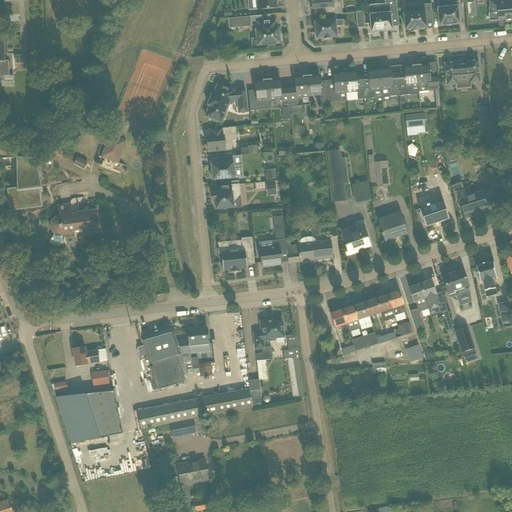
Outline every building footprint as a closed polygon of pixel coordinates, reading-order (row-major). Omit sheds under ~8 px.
[(252,0),(254,10),(277,8),(276,1),(278,0),(277,0),(252,0)] [(324,8),(325,16),(342,14),(340,0),(333,1),(332,0),(310,0),(311,0),(309,0),(310,7),(311,7),(312,9),(324,8)] [(377,5),(369,5),(369,13),(370,13),(371,15),(370,15),(371,33),(373,33),(373,34),(378,33),(392,31),(390,17),(398,16),(396,0),(384,0),(385,4),(386,13),(379,14),(378,5),(377,5)] [(497,1),(489,2),(491,14),(491,22),(498,21),(505,20),(505,22),(511,21),(511,19),(511,20),(511,19),(511,5),(507,6),(507,0),(497,1)] [(437,10),(436,10),(436,18),(438,18),(439,27),(459,25),(459,19),(460,19),(459,2),(450,3),(450,7),(437,9),(437,10)] [(416,13),(404,14),(405,30),(414,29),(414,30),(415,30),(415,29),(419,29),(419,30),(420,30),(420,29),(426,28),(426,22),(432,21),(431,4),(424,5),(424,6),(415,7),(416,13)] [(231,10),(223,11),(224,18),(232,17),(231,10)] [(356,13),(357,28),(365,28),(363,12),(356,13)] [(228,19),(229,29),(250,27),(249,17),(228,19)] [(323,38),(323,40),(330,39),(330,38),(337,37),(336,27),(343,26),(343,20),(315,23),(316,39),(323,38)] [(267,45),(268,47),(274,46),(274,45),(280,44),(280,42),(281,42),(281,35),(279,35),(278,28),(276,29),(275,21),(265,23),(258,24),(258,32),(256,32),(257,46),(267,45)] [(0,81),(4,81),(3,77),(9,76),(8,61),(4,61),(3,50),(7,50),(7,38),(0,38),(0,81)] [(21,55),(14,55),(15,71),(22,71),(21,55)] [(455,63),(445,64),(447,86),(457,85),(457,82),(469,80),(470,83),(480,82),(478,61),(468,62),(468,64),(455,66),(455,63)] [(418,86),(419,94),(418,86),(427,86),(427,91),(439,90),(437,71),(429,71),(429,65),(421,66),(421,65),(416,66),(418,86)] [(404,76),(398,76),(400,96),(411,95),(410,87),(418,87),(419,94),(416,66),(412,66),(412,67),(404,68),(404,76)] [(390,69),(379,70),(381,90),(388,89),(389,97),(400,96),(398,76),(391,77),(390,69)] [(381,90),(379,70),(368,71),(368,77),(362,78),(364,98),(370,97),(369,91),(381,90)] [(355,72),(344,74),(346,93),(347,101),(346,93),(357,92),(357,100),(364,100),(364,98),(362,80),(356,80),(355,72)] [(333,81),(327,81),(328,91),(328,94),(328,97),(329,101),(335,100),(335,95),(346,93),(344,74),(333,75),(333,81)] [(288,88),(290,108),(298,107),(298,106),(297,98),(309,97),(307,76),(302,77),(302,78),(294,78),(295,87),(288,88)] [(311,76),(307,76),(309,97),(321,96),(319,76),(311,77),(311,76)] [(269,101),(267,80),(263,81),(254,82),(255,91),(248,92),(250,111),(258,111),(257,102),(269,101)] [(271,80),(267,80),(269,101),(270,110),(270,109),(282,108),(290,108),(288,88),(280,89),(280,80),(271,81),(271,80)] [(210,120),(217,122),(217,121),(221,122),(229,101),(237,101),(239,113),(247,112),(245,89),(236,90),(237,93),(232,93),(233,92),(217,86),(213,96),(211,95),(207,106),(209,106),(206,117),(210,118),(210,120)] [(299,110),(298,107),(290,108),(290,116),(295,115),(299,115),(299,110)] [(487,113),(478,115),(480,128),(489,127),(487,113)] [(423,114),(405,116),(407,128),(424,126),(425,126),(423,114)] [(211,138),(207,138),(208,153),(232,150),(231,141),(236,140),(235,127),(222,129),(222,128),(210,130),(211,138)] [(101,158),(118,164),(126,142),(109,136),(101,158)] [(324,143),(314,144),(314,147),(314,152),(324,151),(324,144),(324,143)] [(254,147),(248,147),(249,155),(255,154),(257,154),(256,146),(254,147)] [(340,151),(325,152),(332,204),(346,202),(345,192),(344,184),(348,184),(345,158),(341,159),(340,151)] [(212,172),(210,172),(210,179),(212,179),(213,181),(238,178),(235,156),(225,157),(226,163),(215,164),(211,165),(212,172)] [(6,189),(9,211),(42,207),(41,195),(43,195),(36,164),(35,164),(34,157),(16,158),(17,188),(6,189)] [(77,158),(73,165),(80,168),(84,161),(77,158)] [(374,163),(368,163),(370,188),(389,186),(387,162),(374,163)] [(487,171),(489,179),(498,176),(496,168),(487,171)] [(352,185),(355,205),(371,202),(368,182),(352,185)] [(275,184),(267,185),(268,195),(277,194),(276,184),(275,184)] [(215,201),(215,210),(233,208),(233,201),(236,201),(240,196),(239,185),(218,187),(218,194),(212,194),(212,195),(213,195),(214,195),(215,200),(213,200),(212,200),(213,201),(215,201)] [(464,190),(457,192),(458,197),(460,200),(461,205),(464,215),(488,207),(485,197),(483,193),(483,192),(470,196),(468,188),(464,190)] [(421,209),(419,209),(422,218),(425,226),(425,228),(440,223),(449,220),(445,210),(443,202),(430,206),(421,209)] [(51,224),(51,226),(51,228),(51,230),(52,232),(53,233),(54,234),(55,235),(57,236),(58,236),(60,237),(62,237),(75,235),(75,231),(99,228),(98,218),(97,210),(76,213),(76,214),(72,215),(71,203),(68,204),(58,205),(59,216),(57,217),(55,218),(54,219),(52,220),(51,222),(51,224)] [(399,212),(378,220),(385,241),(406,234),(399,212)] [(336,224),(318,226),(319,234),(329,233),(329,238),(337,237),(336,224)] [(363,224),(341,231),(346,245),(345,246),(345,247),(346,247),(347,249),(345,249),(347,256),(358,253),(357,249),(361,248),(361,249),(370,247),(363,224)] [(272,241),(259,243),(259,249),(262,268),(282,265),(280,253),(285,252),(286,252),(285,240),(284,230),(275,231),(276,241),(272,241)] [(232,242),(218,244),(219,255),(221,254),(223,272),(231,271),(231,273),(239,272),(239,270),(247,269),(246,265),(255,264),(252,238),(241,239),(242,248),(233,248),(232,242)] [(289,239),(285,240),(286,252),(288,263),(300,262),(301,263),(332,258),(331,249),(330,241),(316,243),(298,245),(290,246),(289,239)] [(496,289),(496,288),(496,289),(494,279),(495,279),(497,279),(498,279),(498,278),(494,263),(494,262),(494,263),(492,263),(490,264),(489,264),(488,263),(487,264),(483,265),(482,265),(482,266),(480,266),(478,266),(477,267),(477,266),(476,266),(476,267),(480,283),(480,282),(481,282),(483,282),(484,282),(486,291),(485,291),(486,291),(487,291),(495,289),(496,289)] [(442,277),(441,278),(446,294),(448,294),(454,292),(459,307),(471,303),(470,292),(468,287),(463,271),(442,277)] [(432,281),(420,285),(428,310),(430,316),(431,316),(436,314),(438,310),(435,299),(437,298),(436,294),(432,281)] [(419,307),(421,312),(428,310),(420,285),(409,289),(413,303),(415,302),(417,307),(419,307)] [(392,309),(397,307),(400,315),(406,313),(404,305),(399,292),(388,296),(392,309)] [(380,313),(383,321),(395,317),(394,316),(392,309),(388,296),(376,299),(380,313)] [(365,303),(369,317),(380,313),(376,299),(365,303)] [(358,306),(353,307),(361,329),(361,330),(362,333),(366,332),(365,329),(371,327),(372,326),(369,317),(365,303),(364,301),(357,304),(358,306)] [(353,307),(342,311),(346,324),(348,330),(349,333),(352,332),(361,329),(353,307)] [(410,312),(416,331),(424,329),(417,309),(410,312)] [(330,315),(335,328),(346,324),(342,311),(330,315)] [(440,313),(446,332),(453,330),(447,311),(440,313)] [(511,312),(500,314),(503,324),(511,321),(511,312)] [(436,332),(441,330),(438,319),(432,320),(436,332)] [(261,333),(254,334),(255,349),(261,348),(264,348),(263,341),(276,340),(276,338),(284,337),(282,323),(282,321),(269,323),(269,321),(260,322),(260,325),(261,333)] [(398,326),(401,337),(412,333),(409,323),(398,326)] [(177,342),(181,355),(190,354),(198,353),(198,346),(208,345),(206,328),(187,330),(189,341),(177,342)] [(467,328),(454,332),(462,353),(474,349),(467,328)] [(181,355),(177,342),(174,332),(142,341),(149,364),(151,364),(152,368),(150,368),(157,391),(185,382),(180,365),(184,364),(184,363),(181,355)] [(375,333),(363,337),(367,348),(378,345),(375,336),(375,334),(375,333)] [(388,335),(390,341),(396,339),(394,333),(388,335)] [(381,335),(375,336),(378,345),(390,341),(388,335),(381,337),(381,335)] [(287,360),(293,400),(304,399),(295,336),(286,337),(288,351),(284,352),(285,360),(287,360)] [(363,337),(352,341),(355,352),(367,348),(363,337)] [(73,350),(76,366),(99,363),(97,351),(85,353),(84,348),(73,350)] [(261,354),(256,355),(256,362),(272,360),(272,353),(261,354)] [(190,354),(181,355),(184,363),(191,362),(191,359),(190,354)] [(94,394),(99,393),(110,391),(107,371),(90,374),(94,394)] [(248,381),(249,391),(260,390),(259,380),(248,381)] [(66,382),(54,385),(56,397),(68,395),(67,390),(66,382)] [(160,407),(136,412),(141,431),(165,426),(170,425),(200,418),(238,411),(252,408),(248,389),(236,391),(160,407)] [(354,389),(349,391),(352,398),(357,396),(354,389)] [(94,394),(56,398),(71,444),(109,436),(122,434),(114,392),(99,393),(94,394)] [(214,417),(206,419),(208,428),(216,426),(214,417)] [(170,425),(173,438),(203,432),(200,418),(170,425)] [(205,460),(177,466),(181,486),(187,484),(209,480),(205,460)] [(187,486),(181,487),(185,511),(196,511),(205,510),(205,509),(204,501),(192,503),(188,486),(187,486)] [(0,511),(12,511),(8,501),(0,503),(0,511)]
